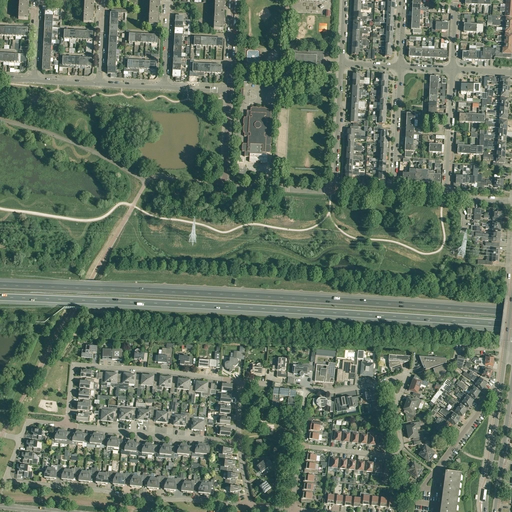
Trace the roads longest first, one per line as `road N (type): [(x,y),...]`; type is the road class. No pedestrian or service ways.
road 1 (motorway): [(0,298),(511,325)]
road 2 (motorway): [(511,312),(0,285)]
road 3 (residential): [(250,505),(12,482),(6,475),(20,438)]
road 4 (residential): [(67,424),(76,364),(241,381)]
road 5 (unclassified): [(334,191),(222,181),(229,91)]
road 6 (residential): [(239,442),(67,424)]
road 7 (tertiary): [(504,356),(484,511)]
road 8 (residential): [(300,446),(393,456),(402,445),(396,410)]
road 9 (residential): [(300,446),(305,389),(390,381)]
road 10 (residential): [(393,194),(400,66)]
road 11 (residential): [(334,191),(341,63)]
road 12 (residential): [(445,197),(452,69)]
road 13 (residential): [(406,511),(481,409)]
road 14 (tertiary): [(495,511),(511,386)]
